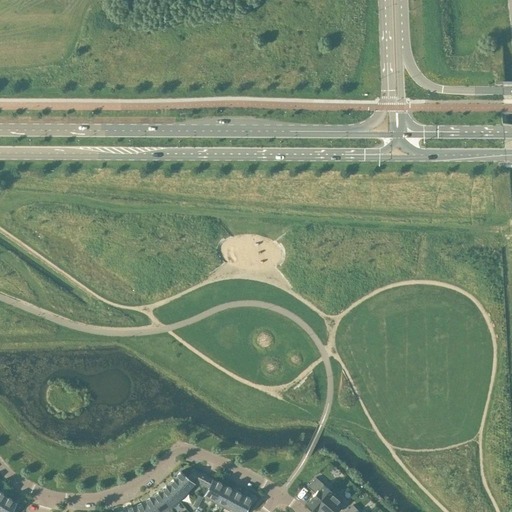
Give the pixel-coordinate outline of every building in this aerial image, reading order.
[(195,481),(202,485),(207,476),(195,469),(195,470),(194,469),(187,476),(181,471),(174,479),(188,493),(189,493),(187,491),(195,482),(194,482),(195,481)] [(212,478),(207,476),(202,485),(207,488),(203,496),(213,502),(222,484),(212,478)] [(307,503),(316,510),(334,489),(331,491),(323,484),(324,484),(316,477),(307,486),(315,492),(312,495),(313,496),(307,503)] [(188,493),(174,479),(166,486),(180,501),(188,493)] [(213,502),(222,507),(232,489),(222,484),(213,502)] [(159,492),(171,508),(180,501),(166,486),(159,492)] [(232,489),(222,507),(232,511),(241,494),(232,489)] [(341,495),(334,489),(316,510),(316,511),(317,510),(318,511),(330,511),(335,506),(340,510),(348,501),(341,495)] [(159,511),(165,511),(171,508),(159,492),(150,497),(159,511)] [(241,494),(232,511),(244,511),(251,499),(241,494)] [(7,497),(0,508),(0,511),(11,511),(16,502),(7,497)] [(159,511),(150,497),(142,503),(146,511),(159,511)] [(132,507),(134,511),(146,511),(142,503),(132,507)]
